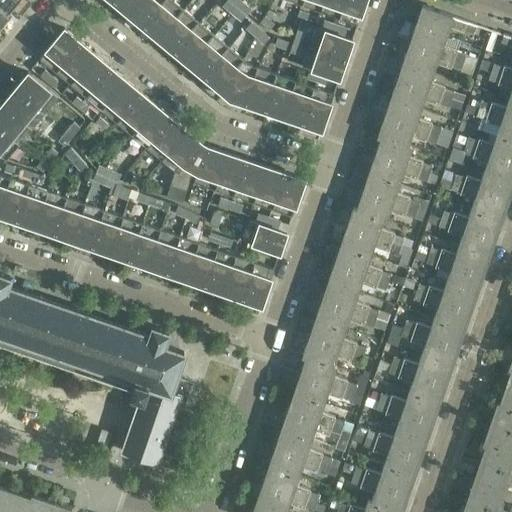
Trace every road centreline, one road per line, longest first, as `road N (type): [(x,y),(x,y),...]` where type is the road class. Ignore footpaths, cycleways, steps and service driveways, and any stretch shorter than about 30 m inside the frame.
road 1 (residential): [(329,154),(213,119),(60,0)]
road 2 (residential): [(268,342),(0,253)]
road 3 (residential): [(426,511),(511,256)]
road 4 (residential): [(268,342),(329,154)]
road 5 (residential): [(217,511),(268,342)]
road 6 (residential): [(329,154),(395,0)]
